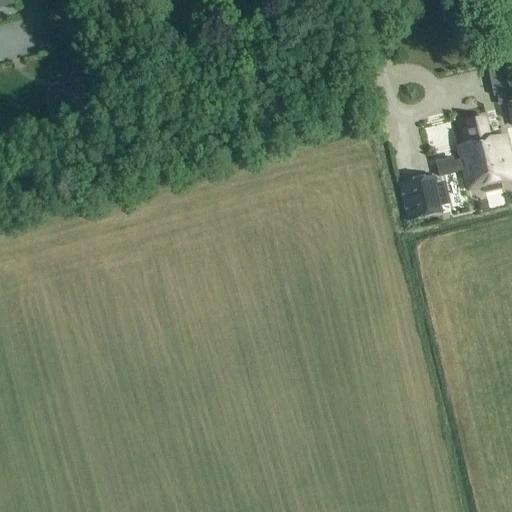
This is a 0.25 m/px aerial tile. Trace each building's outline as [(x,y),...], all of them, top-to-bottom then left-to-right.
[(500,103),(511,101),(511,67),(495,71),(500,103)] [(98,80),(64,88),(70,115),(105,107),(98,80)] [(0,117),(11,116),(6,88),(0,89),(0,117)] [(453,162),(437,166),(437,168),(440,179),(456,175),(456,174),(464,172),(466,183),(468,191),(483,188),(484,192),(488,192),(497,191),(502,188),(501,184),(511,181),(511,167),(505,137),(502,138),(489,141),(484,120),(468,124),(469,130),(464,131),(467,146),(458,148),(461,162),(453,164),(453,162)] [(442,213),(434,178),(400,186),(408,221),(442,213)]
